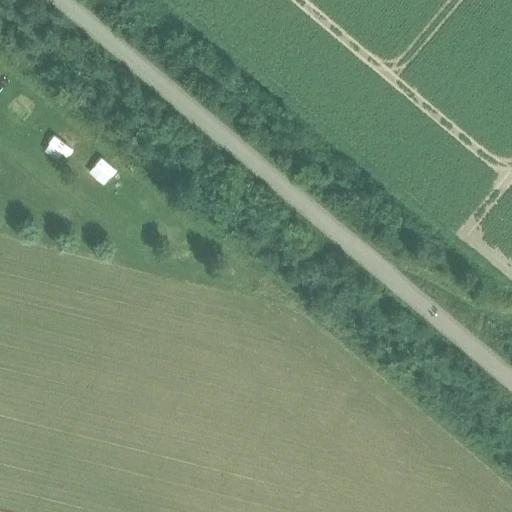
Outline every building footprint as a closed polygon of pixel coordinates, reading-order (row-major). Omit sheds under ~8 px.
[(0,62),(0,76),(4,79),(11,70),(0,62)] [(45,111),(47,97),(30,95),(28,109),(45,111)] [(72,122),(57,141),(75,155),(90,136),(72,122)] [(111,152),(97,170),(106,177),(120,159),(111,152)] [(183,239),(175,259),(197,268),(205,248),(183,239)]
